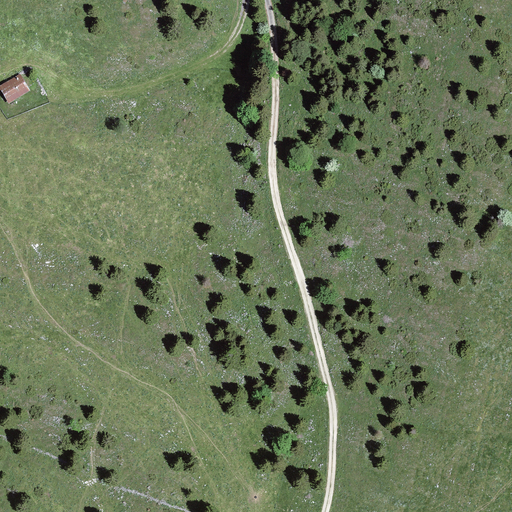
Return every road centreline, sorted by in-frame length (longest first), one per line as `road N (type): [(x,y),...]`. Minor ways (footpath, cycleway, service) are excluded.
road 1 (track): [(267,0),(276,87),(273,191),(330,398),(324,511)]
road 2 (track): [(49,98),(126,92),(207,61),(233,36),(244,11)]
